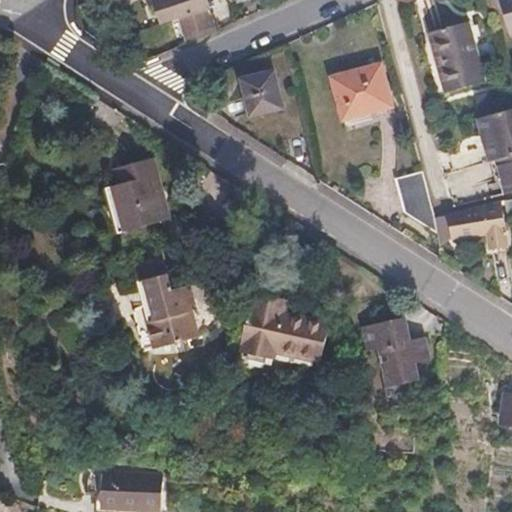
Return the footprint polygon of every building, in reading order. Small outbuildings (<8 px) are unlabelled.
[(211,10),(208,0),(157,0),(163,22),(184,17),(190,37),(221,29),(217,12),(206,16),(205,11),(211,10)] [(511,35),(511,0),(498,0),(509,37),(511,35)] [(484,84),(467,24),(427,35),(443,95),(484,84)] [(391,110),(381,75),(333,88),(343,124),(391,110)] [(283,117),(275,80),(245,88),(254,123),(283,117)] [(511,155),(511,110),(481,119),(486,135),(492,133),(500,159),(511,155)] [(511,189),(511,155),(500,159),(494,161),(502,192),(511,189)] [(168,219),(152,159),(125,165),(128,183),(112,187),(124,233),(168,219)] [(435,217),(422,171),(396,178),(406,214),(436,236),(435,217)] [(511,247),(502,201),(449,213),(454,240),(467,237),(470,255),(511,247)] [(200,340),(187,292),(173,296),(163,263),(135,271),(156,353),(200,340)] [(329,362),(336,321),(291,313),(292,307),(258,301),(249,355),(282,361),(283,355),(329,362)] [(429,356),(424,333),(409,336),(404,315),(366,324),(372,348),(382,345),(391,383),(418,377),(414,360),(429,356)] [(380,387),(381,400),(408,397),(406,384),(380,387)] [(511,432),(511,402),(501,401),(498,431),(511,432)] [(166,511),(215,511),(218,479),(143,477),(143,497),(157,498),(157,511),(166,511)]
